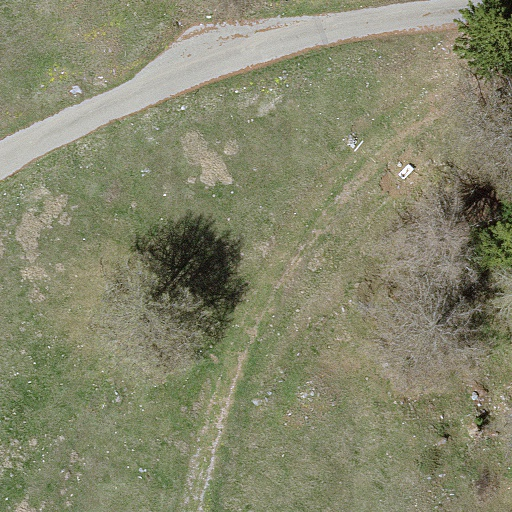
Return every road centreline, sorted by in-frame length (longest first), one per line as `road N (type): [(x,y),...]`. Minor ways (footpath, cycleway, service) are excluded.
road 1 (track): [(511,84),(403,143),(327,215),(242,343),(192,511)]
road 2 (unclassified): [(511,18),(347,30),(159,85),(0,174)]
